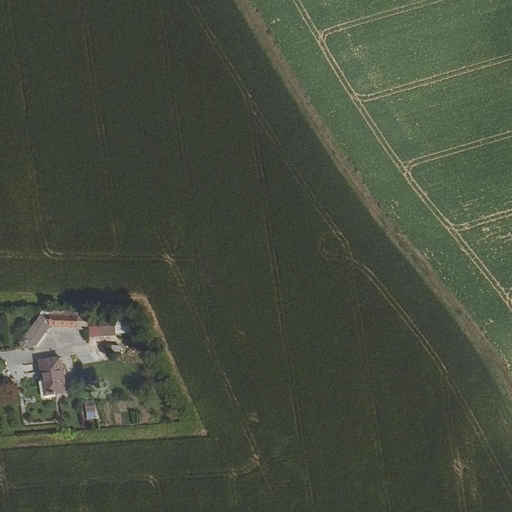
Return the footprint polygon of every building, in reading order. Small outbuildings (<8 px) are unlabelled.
[(80,315),(52,314),(51,328),(80,329),(80,315)] [(114,317),(114,333),(129,333),(128,317),(114,317)] [(51,328),(38,319),(21,343),(33,351),(51,328)] [(62,360),(42,363),(47,400),(68,397),(62,360)] [(93,404),(83,405),(84,416),(93,415),(93,404)]
